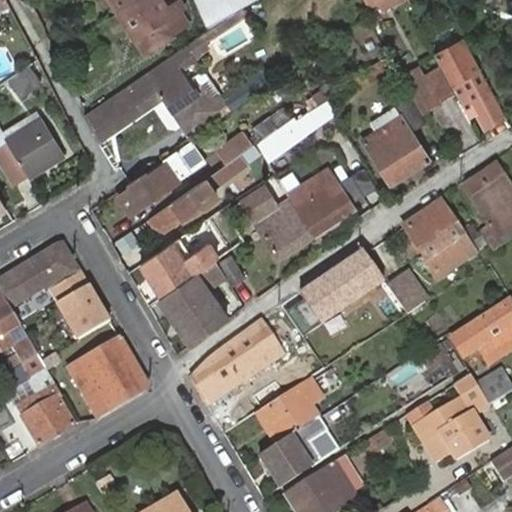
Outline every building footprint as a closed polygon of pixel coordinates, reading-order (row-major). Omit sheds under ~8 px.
[(111,0),(119,12),(139,0),(111,0)] [(139,0),(119,12),(144,54),(173,36),(169,30),(184,20),(179,11),(184,8),(178,0),(176,0),(167,6),(163,0),(139,0)] [(254,0),(193,0),(208,31),(254,0)] [(366,0),(375,16),(406,0),(366,0)] [(203,35),(172,56),(182,71),(214,51),(203,35)] [(172,56),(81,117),(100,143),(163,98),(184,128),(216,107),(206,92),(199,97),(182,71),(172,56)] [(383,59),(364,72),(366,74),(371,83),(391,70),(383,59)] [(416,69),(437,106),(454,97),(432,59),(416,69)] [(446,73),(458,97),(466,92),(486,129),(502,120),(471,60),(454,69),(446,73)] [(29,68),(8,83),(18,98),(41,83),(29,68)] [(401,77),(423,116),(437,106),(416,69),(401,77)] [(349,86),(355,95),(371,83),(366,74),(349,86)] [(328,100),(334,109),(355,95),(349,86),(328,100)] [(269,161),(337,115),(334,109),(328,100),(298,121),(296,118),(258,144),(269,161)] [(401,117),(374,132),(363,139),(391,185),(430,162),(411,131),(424,123),(410,100),(396,108),(401,117)] [(368,123),(374,132),(401,117),(396,108),(394,106),(368,123)] [(216,107),(184,128),(192,140),(223,118),(216,107)] [(0,142),(43,118),(37,108),(0,131),(0,130),(0,142)] [(43,118),(0,142),(0,159),(9,174),(15,184),(27,177),(65,153),(43,118)] [(229,163),(244,153),(251,148),(243,136),(220,151),(229,163)] [(180,147),(127,185),(131,191),(119,198),(129,214),(196,171),(180,147)] [(229,163),(149,218),(155,226),(168,232),(219,196),(215,190),(252,163),(244,153),(229,163)] [(511,219),(510,217),(511,215),(511,189),(496,166),(462,190),(482,220),(484,218),(497,238),(511,228),(511,219)] [(331,171),(289,195),(292,200),(314,238),(356,213),(352,207),(339,186),(331,171)] [(365,171),(353,178),(365,199),(378,192),(365,171)] [(353,178),(339,186),(352,207),(365,199),(353,178)] [(278,261),(314,238),(292,200),(278,209),(264,187),(240,203),(278,261)] [(0,230),(13,223),(0,201),(0,230)] [(464,234),(443,202),(405,228),(418,247),(433,271),(462,253),(453,241),(464,234)] [(472,228),(464,234),(471,244),(479,239),(472,228)] [(133,229),(111,244),(120,260),(143,245),(133,229)] [(453,241),(462,253),(473,246),(471,244),(464,234),(453,241)] [(54,242),(0,274),(0,293),(8,306),(44,284),(46,288),(78,270),(61,241),(54,242)] [(158,281),(150,286),(159,299),(213,263),(217,260),(207,245),(188,258),(177,241),(146,263),(158,281)] [(362,251),(298,294),(321,328),(385,286),(362,251)] [(224,279),(228,285),(242,275),(227,253),(217,260),(213,263),(224,279)] [(146,263),(137,268),(150,286),(158,281),(146,263)] [(227,321),(206,291),(224,279),(213,263),(159,299),(191,346),(227,321)] [(78,270),(46,288),(76,338),(108,320),(78,270)] [(385,286),(407,314),(424,303),(406,273),(385,286)] [(0,360),(0,375),(36,353),(8,306),(0,293),(0,332),(3,331),(16,351),(0,360)] [(511,300),(453,339),(465,356),(478,348),(492,368),(511,355),(511,300)] [(202,396),(279,345),(262,320),(206,362),(190,377),(202,396)] [(358,368),(402,344),(393,326),(348,350),(358,368)] [(145,384),(119,338),(73,364),(70,359),(66,362),(99,417),(145,390),(145,384)] [(425,371),(447,356),(438,344),(417,359),(425,371)] [(202,396),(207,404),(284,353),(279,345),(202,396)] [(14,407),(36,445),(70,424),(76,421),(36,353),(0,375),(0,383),(6,393),(26,381),(33,393),(13,404),(14,407)] [(472,384),(480,396),(509,381),(500,368),(472,384)] [(468,377),(449,389),(455,399),(410,427),(434,464),(447,457),(452,464),(485,443),(477,429),(494,418),(480,396),(472,384),(468,377)] [(511,385),(509,381),(480,396),(487,406),(511,392),(511,385)] [(259,416),(278,445),(318,419),(305,400),(315,394),(308,383),(259,416)] [(260,457),(279,488),(320,462),(313,450),(307,442),(326,431),(318,419),(278,445),(260,457)] [(307,442),(313,450),(331,439),(326,431),(307,442)] [(391,444),(383,431),(361,446),(368,458),(391,444)] [(511,450),(490,464),(502,482),(503,484),(511,477),(511,450)] [(344,499),(353,493),(334,463),(324,469),(344,499)] [(324,469),(283,496),(293,511),(344,511),(350,509),(348,506),(357,500),(353,493),(344,499),(324,469)] [(103,497),(119,489),(112,473),(96,481),(103,497)] [(186,511),(176,496),(169,500),(176,511),(186,511)] [(176,511),(169,500),(148,511),(176,511)]
